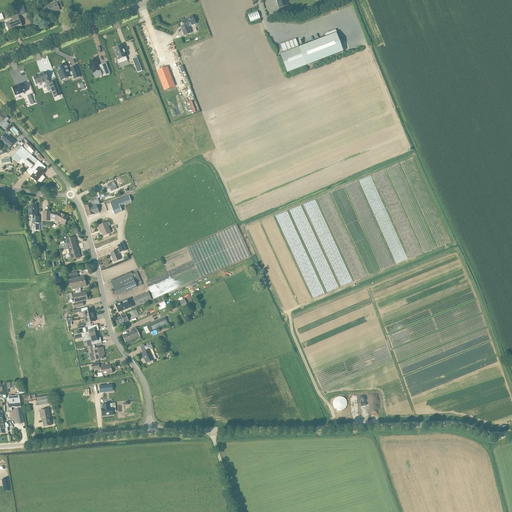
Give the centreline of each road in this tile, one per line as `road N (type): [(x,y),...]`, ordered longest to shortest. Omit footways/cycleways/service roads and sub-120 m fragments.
road 1 (unclassified): [(160,431),(441,423),(511,432)]
road 2 (unclassified): [(149,420),(141,377),(110,331),(78,202),(0,188)]
road 3 (tertiary): [(0,57),(151,0)]
road 4 (unclassified): [(0,446),(139,432)]
